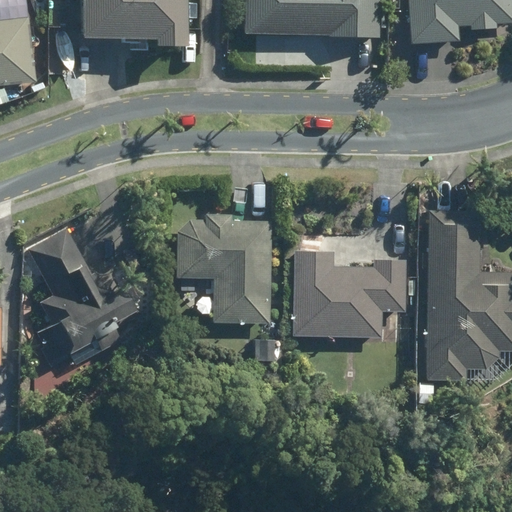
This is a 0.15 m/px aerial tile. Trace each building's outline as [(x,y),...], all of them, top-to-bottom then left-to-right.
[(85,0),(86,44),(160,43),(160,51),(191,50),(190,0),(85,0)] [(246,0),(245,36),(380,40),(381,0),(246,0)] [(498,25),(511,24),(511,0),(409,0),(413,46),(461,42),(460,28),(472,27),(472,33),(499,31),(498,25)] [(0,87),(37,83),(31,19),(0,23),(0,87)] [(483,209),(431,208),(429,379),(468,379),(468,366),(488,366),(499,356),(499,350),(511,350),(511,271),(482,271),(483,209)] [(178,275),(215,276),(215,321),(272,322),(273,220),(233,219),(233,213),(208,213),(208,219),(190,218),(179,229),(178,275)] [(28,248),(53,293),(41,300),(54,324),(39,332),(47,345),(44,347),(52,362),(121,324),(119,320),(140,307),(127,283),(106,294),(67,227),(28,248)] [(334,265),(335,250),(296,250),(295,335),(383,336),(384,310),(406,310),(407,259),(376,258),(375,266),(334,265)] [(275,360),(276,339),(253,338),(253,359),(275,360)] [(419,402),(433,402),(432,382),(419,382),(419,402)]
